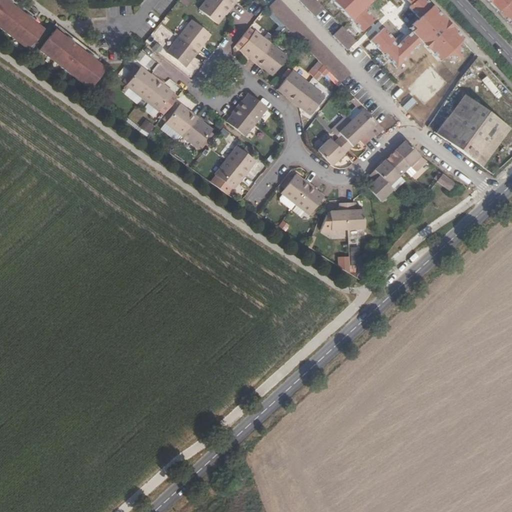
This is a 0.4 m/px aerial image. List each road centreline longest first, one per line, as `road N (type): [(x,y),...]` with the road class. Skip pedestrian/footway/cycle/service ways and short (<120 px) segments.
road 1 (tertiary): [(153,511),(500,194)]
road 2 (residential): [(300,152),(325,175),(347,175),(407,129),(500,194)]
road 3 (residential): [(219,61),(287,111),(300,152)]
